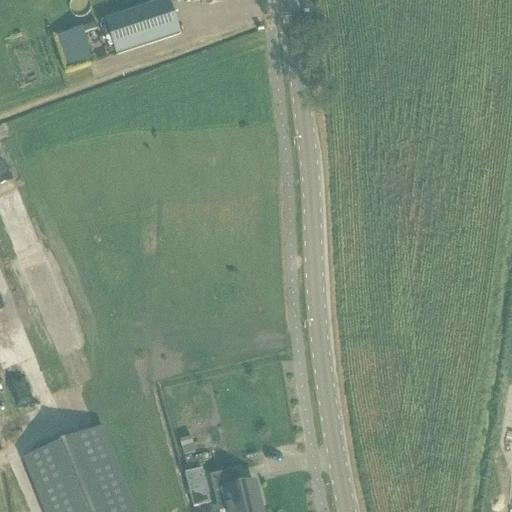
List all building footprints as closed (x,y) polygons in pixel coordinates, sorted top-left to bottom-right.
[(180,35),(169,1),(105,22),(116,56),(180,35)] [(95,24),(81,28),(83,34),(97,29),(95,24)] [(0,156),(0,201),(5,219),(18,216),(2,156),(0,156)] [(135,511),(102,429),(23,461),(43,511),(135,511)] [(201,471),(185,475),(193,509),(209,505),(201,471)] [(210,478),(217,509),(226,506),(227,511),(260,511),(254,485),(239,488),(235,472),(210,478)]
